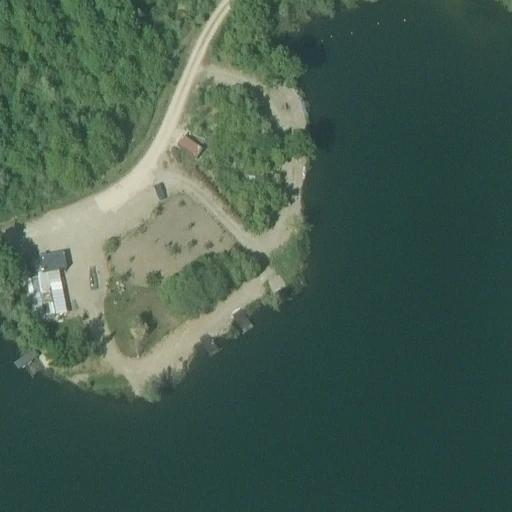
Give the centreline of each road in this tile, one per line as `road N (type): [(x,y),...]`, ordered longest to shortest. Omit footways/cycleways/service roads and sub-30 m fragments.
road 1 (track): [(58,216),(110,351),(139,371),(263,279),(255,251),(198,193),(147,166)]
road 2 (track): [(0,241),(137,185),(231,0)]
road 3 (track): [(255,251),(291,218),(289,151),(260,101),(228,79),(195,72)]
